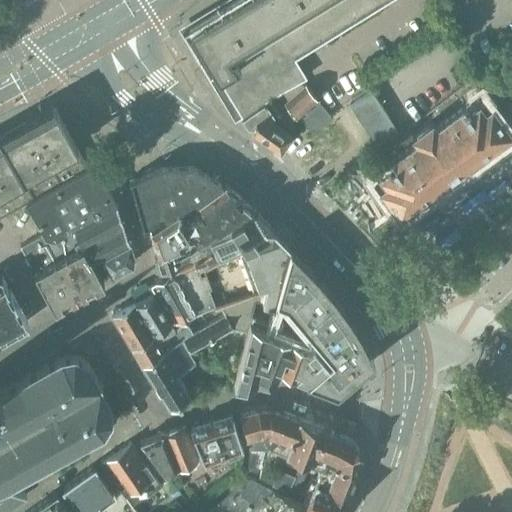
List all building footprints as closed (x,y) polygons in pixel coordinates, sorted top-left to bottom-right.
[(208,0),(180,15),(233,115),(248,107),(270,148),(292,136),(269,94),(308,73),(294,46),(380,0),(208,0)] [(332,147),(350,133),(308,80),(286,97),(314,133),(290,152),(315,182),(343,160),(332,147)] [(350,103),(376,144),(396,131),(371,90),(350,103)] [(466,103),(435,126),(431,120),(411,135),(415,140),(385,163),(388,167),(373,178),(398,212),(509,130),(484,96),(469,107),(466,103)] [(55,107),(0,137),(0,141),(30,195),(86,164),(55,107)] [(341,157),(359,146),(353,135),(335,146),(341,157)] [(0,141),(0,212),(24,199),(30,195),(0,141)] [(159,164),(129,178),(143,227),(163,213),(165,218),(176,210),(193,199),(196,203),(197,202),(199,200),(224,182),(220,179),(205,171),(198,166),(192,162),(159,164)] [(86,164),(30,195),(24,199),(43,233),(53,236),(54,235),(71,226),(94,214),(115,202),(104,181),(102,182),(100,178),(93,176),(86,164)] [(205,208),(188,219),(201,238),(207,234),(208,234),(209,236),(224,225),(227,230),(231,227),(256,211),(243,200),(236,193),(224,182),(199,200),(205,208)] [(165,218),(150,228),(159,254),(154,256),(160,276),(178,266),(183,275),(198,266),(212,259),(219,255),(209,237),(209,236),(208,234),(207,234),(201,238),(188,219),(205,208),(199,200),(197,202),(196,203),(193,199),(176,210),(165,218)] [(128,240),(115,202),(94,214),(71,226),(83,248),(89,245),(96,257),(128,240)] [(231,227),(244,245),(270,234),(271,227),(256,211),(231,227)] [(83,248),(71,226),(54,235),(60,247),(64,252),(58,255),(51,243),(45,246),(44,245),(39,236),(20,246),(33,269),(54,308),(103,281),(88,253),(86,254),(83,248)] [(156,290),(173,317),(174,319),(199,305),(267,281),(261,299),(272,303),(288,244),(271,227),(270,234),(244,245),(219,255),(212,259),(198,266),(183,275),(178,266),(160,276),(155,279),(153,284),(156,290)] [(209,237),(219,255),(244,245),(231,227),(227,230),(225,232),(209,237)] [(131,248),(128,240),(96,257),(104,271),(108,269),(110,273),(131,262),(132,253),(131,248)] [(288,244),(272,303),(261,299),(254,300),(246,330),(233,382),(233,383),(234,383),(276,372),(279,366),(294,372),(295,371),(305,374),(304,375),(335,387),(372,356),(359,330),(359,329),(348,312),(348,311),(333,292),(333,291),(317,273),(317,272),(289,244),(288,244)] [(0,335),(8,331),(15,327),(25,321),(26,321),(27,320),(16,301),(14,297),(10,289),(0,271),(0,335)] [(162,348),(140,361),(169,405),(189,393),(176,372),(184,367),(185,369),(190,366),(189,364),(194,361),(188,351),(232,326),(246,330),(254,300),(261,299),(267,281),(199,305),(174,319),(173,317),(152,330),(162,348)] [(152,290),(134,300),(152,330),(173,317),(156,290),(153,292),(152,290)] [(112,314),(140,361),(162,348),(152,330),(134,300),(112,314)] [(103,433),(106,431),(103,426),(108,417),(113,418),(114,414),(115,415),(115,401),(113,401),(112,397),(107,397),(99,383),(104,380),(102,375),(97,378),(86,360),(90,355),(87,352),(83,356),(73,352),(74,347),(70,347),(69,351),(61,353),(59,349),(55,350),(57,355),(42,363),(40,359),(36,362),(38,365),(23,374),(20,370),(17,372),(19,376),(0,387),(0,386),(0,506),(37,481),(31,471),(35,469),(33,465),(45,459),(47,463),(51,460),(49,456),(61,450),(64,454),(68,451),(66,447),(75,443),(77,447),(80,445),(78,440),(87,435),(88,440),(93,437),(91,433),(100,429),(103,433)] [(257,406),(239,411),(249,443),(249,451),(266,451),(268,443),(271,406),(270,405),(267,405),(261,405),(257,406)] [(271,406),(268,443),(285,449),(298,416),(271,406)] [(230,413),(190,426),(190,427),(204,460),(242,445),(231,414),(231,413),(230,413)] [(298,416),(285,449),(310,459),(314,451),(323,426),(298,416)] [(184,423),(161,432),(175,466),(198,457),(184,423)] [(314,451),(357,469),(360,452),(353,440),(338,432),(323,426),(314,451)] [(166,473),(177,488),(182,483),(177,470),(175,466),(161,432),(140,440),(140,441),(156,462),(166,473)] [(124,494),(134,507),(162,488),(130,440),(101,459),(125,494),(124,494)] [(304,477),(347,495),(357,469),(314,451),(310,459),(308,464),(304,477)] [(295,476),(286,496),(294,500),(304,477),(308,464),(301,461),(295,476)] [(93,464),(78,475),(101,508),(117,497),(93,464)] [(272,484),(270,487),(286,496),(295,476),(278,468),(275,476),(272,484)] [(261,471),(259,477),(262,479),(272,484),(275,476),(264,472),(262,471),(261,471)] [(78,475),(62,486),(80,511),(95,511),(101,508),(78,475)] [(235,486),(275,511),(317,511),(294,500),(286,496),(270,487),(248,475),(235,486)] [(294,500),(317,511),(338,511),(347,495),(304,477),(294,500)] [(221,498),(241,511),(275,511),(235,486),(221,498)] [(70,511),(77,507),(64,489),(57,494),(55,491),(25,511),(70,511)] [(241,511),(221,498),(209,508),(211,510),(213,511),(241,511)]
